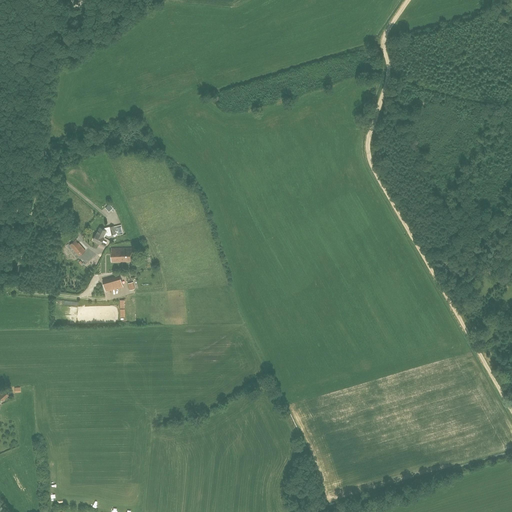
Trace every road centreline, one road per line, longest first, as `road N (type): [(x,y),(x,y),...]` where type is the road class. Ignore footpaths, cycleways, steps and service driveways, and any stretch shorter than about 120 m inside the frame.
road 1 (track): [(407,0),(382,40),(390,74),(365,145),(511,409)]
road 2 (track): [(34,140),(57,26),(84,0)]
road 3 (track): [(511,138),(500,106),(390,74)]
